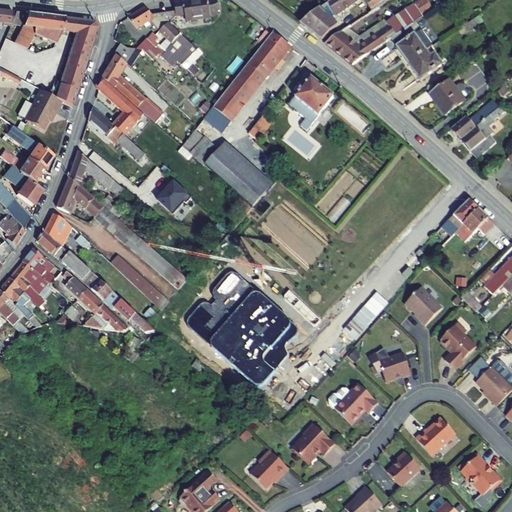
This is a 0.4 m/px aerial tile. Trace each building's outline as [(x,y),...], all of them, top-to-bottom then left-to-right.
[(208,0),(174,5),(175,13),(151,16),(155,20),(151,23),(159,32),(168,24),(177,16),(185,15),(186,22),(210,19),(210,17),(218,16),(218,13),(220,13),(219,4),(217,4),(216,2),(208,2),(208,0)] [(319,8),(300,24),(321,41),(338,26),(330,18),(324,13),(331,9),(335,16),(336,15),(357,0),(362,0),(371,13),(390,0),(332,0),(320,9),(319,8)] [(422,17),(432,11),(424,0),(422,0),(415,5),(422,17)] [(155,20),(151,16),(145,8),(128,19),(137,29),(149,22),(151,23),(155,20)] [(416,23),(423,18),(415,8),(358,47),(341,33),(325,44),(352,67),(368,55),(391,39),(391,40),(416,23)] [(0,23),(11,25),(13,12),(0,10),(0,23)] [(21,27),(22,28),(26,14),(16,12),(11,25),(21,27)] [(62,32),(64,19),(26,14),(22,28),(14,44),(26,49),(33,35),(55,45),(62,32)] [(330,18),(338,26),(342,21),(336,15),(335,16),(330,18)] [(471,31),(483,23),(480,17),(467,25),(471,31)] [(72,108),(97,27),(94,22),(64,19),(62,32),(76,33),(55,98),(61,102),(72,108)] [(186,70),(202,54),(193,44),(191,46),(180,36),(182,34),(171,23),(169,26),(168,24),(159,32),(167,40),(160,47),(155,43),(159,39),(153,34),(136,50),(141,50),(152,61),(158,55),(163,50),(165,53),(161,58),(172,68),(177,63),(186,70)] [(430,49),(433,47),(416,23),(391,40),(397,47),(396,48),(408,64),(426,52),(430,49)] [(271,36),(266,32),(257,43),(263,47),(271,36)] [(290,49),(272,35),(271,36),(263,47),(204,120),(212,126),(222,134),(290,49)] [(116,56),(126,64),(136,49),(128,49),(121,44),(114,54),(116,56)] [(430,58),(434,55),(430,49),(426,52),(430,58)] [(434,55),(430,58),(426,52),(408,64),(420,81),(442,66),(434,55)] [(126,64),(116,56),(112,63),(123,72),(127,65),(126,64)] [(112,63),(103,78),(105,81),(115,90),(144,115),(155,124),(163,115),(146,100),(145,101),(119,77),(123,72),(112,63)] [(0,76),(18,85),(21,80),(1,70),(0,69),(0,76)] [(310,78),(288,106),(306,120),(312,125),(334,97),(310,78)] [(136,124),(144,115),(115,90),(105,81),(97,90),(98,91),(123,114),(119,119),(112,125),(125,136),(130,131),(136,124)] [(445,116),(464,102),(449,81),(430,95),(445,116)] [(498,92),(503,97),(508,92),(504,87),(498,92)] [(53,117),(61,102),(55,98),(40,91),(32,105),(25,102),(17,117),(43,131),(50,116),(53,117)] [(98,91),(96,97),(119,119),(123,114),(98,91)] [(201,109),(207,114),(212,108),(206,103),(201,109)] [(460,141),(490,116),(499,109),(496,106),(494,103),(471,123),(466,117),(451,130),(460,141)] [(140,162),(145,156),(93,109),(88,123),(114,146),(118,142),(123,146),(140,162)] [(495,120),(503,114),(499,109),(490,116),(460,141),(476,160),(496,143),(490,136),(493,133),(489,127),(496,121),(495,120)] [(258,123),(266,129),(270,123),(262,117),(258,123)] [(203,137),(212,126),(204,120),(195,131),(203,137)] [(307,131),(312,125),(306,120),(300,126),(307,131)] [(258,123),(248,135),(256,141),(266,129),(258,123)] [(130,131),(133,134),(139,127),(136,124),(130,131)] [(12,127),(6,135),(12,139),(18,131),(12,127)] [(18,131),(12,139),(31,154),(28,158),(44,170),(53,157),(18,131)] [(182,147),(190,154),(204,138),(203,137),(195,131),(182,147)] [(204,138),(190,154),(252,209),(271,186),(224,145),(219,151),(204,138)] [(123,146),(118,142),(114,146),(119,150),(123,146)] [(33,185),(44,170),(28,158),(23,164),(5,150),(0,156),(0,157),(11,167),(33,185)] [(108,190),(108,189),(117,197),(123,190),(91,163),(78,153),(69,178),(80,187),(85,171),(108,190)] [(16,196),(31,206),(42,191),(33,185),(11,167),(2,177),(20,190),(16,196)] [(75,200),(95,218),(103,208),(80,187),(69,178),(57,209),(69,214),(75,200)] [(191,198),(172,180),(165,188),(167,189),(157,201),(173,215),(185,202),(187,203),(191,198)] [(0,204),(5,209),(14,201),(0,186),(0,204)] [(23,229),(30,218),(14,201),(5,209),(23,229)] [(455,234),(479,210),(469,201),(443,227),(452,237),(455,234)] [(0,228),(8,237),(6,240),(15,249),(25,233),(23,230),(0,206),(0,228)] [(99,223),(109,212),(103,208),(95,218),(94,219),(99,223)] [(465,243),(479,230),(485,236),(494,226),(479,210),(455,234),(465,243)] [(104,228),(114,217),(109,212),(99,223),(104,228)] [(45,233),(63,247),(72,229),(65,221),(53,215),(45,233)] [(104,228),(109,232),(119,221),(114,217),(104,228)] [(109,232),(114,236),(124,225),(119,221),(109,232)] [(119,241),(129,230),(124,225),(114,236),(119,241)] [(125,244),(134,234),(129,230),(119,241),(124,245),(125,244)] [(62,263),(62,262),(70,254),(63,247),(45,233),(37,242),(62,263)] [(125,244),(130,249),(139,239),(134,234),(125,244)] [(85,251),(90,246),(80,236),(75,241),(85,251)] [(145,243),(139,239),(130,249),(136,254),(145,243)] [(0,267),(2,266),(12,251),(4,242),(0,245),(0,267)] [(141,258),(150,248),(145,243),(136,254),(141,258)] [(146,263),(155,252),(150,248),(141,258),(146,263)] [(54,282),(62,273),(54,267),(49,274),(46,271),(47,270),(44,267),(48,262),(34,250),(23,263),(32,271),(32,270),(42,278),(42,279),(48,284),(50,286),(54,282)] [(151,268),(160,257),(155,252),(146,263),(151,268)] [(91,290),(100,281),(70,254),(62,262),(91,290)] [(115,269),(123,261),(118,256),(110,264),(115,269)] [(157,272),(166,262),(160,257),(151,268),(157,272)] [(511,276),(511,258),(494,276),(489,271),(480,280),(486,286),(484,288),(493,296),(499,290),(506,283),(511,276)] [(120,273),(128,265),(123,261),(115,269),(120,273)] [(162,277),(171,266),(166,262),(157,272),(162,277)] [(38,297),(46,288),(48,284),(42,279),(42,278),(32,270),(32,271),(23,263),(10,279),(25,293),(30,299),(39,308),(44,304),(45,303),(41,300),(38,297)] [(125,278),(133,270),(128,265),(120,273),(125,278)] [(167,281),(176,271),(171,266),(162,277),(167,281)] [(130,283),(138,275),(133,270),(125,278),(130,283)] [(173,286),(182,275),(176,271),(167,281),(173,286)] [(296,328),(234,272),(230,274),(228,274),(213,292),(214,297),(216,301),(215,304),(211,307),(208,304),(202,304),(188,321),(188,324),(188,327),(256,388),(259,390),(262,389),(274,372),(288,355),(284,349),(286,343),(297,334),(298,329),(296,328)] [(66,288),(79,300),(87,291),(67,273),(63,278),(70,284),(66,288)] [(138,275),(130,283),(135,288),(143,279),(138,275)] [(178,291),(187,280),(182,275),(173,286),(178,291)] [(17,303),(14,306),(28,320),(31,316),(32,316),(22,307),(30,299),(25,293),(10,279),(2,289),(17,303)] [(141,292),(148,284),(143,279),(135,288),(141,292)] [(114,308),(121,301),(100,281),(91,290),(113,310),(114,308)] [(50,286),(58,293),(62,289),(54,282),(50,286)] [(510,296),(511,293),(511,288),(506,283),(499,290),(500,291),(503,288),(510,296)] [(141,292),(146,297),(154,288),(148,284),(141,292)] [(38,297),(41,300),(49,291),(46,288),(38,297)] [(150,302),(158,293),(154,288),(146,297),(150,302)] [(414,317),(425,327),(442,310),(421,289),(404,305),(411,312),(412,312),(415,315),(414,317)] [(321,321),(288,290),(284,294),(284,296),(285,299),(304,317),(309,322),(314,327),(316,326),(321,321)] [(0,314),(22,336),(26,332),(12,319),(15,316),(12,315),(13,314),(11,313),(14,309),(7,302),(9,299),(0,291),(0,314)] [(79,300),(95,315),(103,306),(87,291),(79,300)] [(150,302),(156,306),(164,298),(158,293),(150,302)] [(475,313),(481,308),(466,293),(461,299),(475,313)] [(73,305),(77,302),(72,297),(68,301),(73,305)] [(156,306),(161,311),(169,303),(164,298),(156,306)] [(456,306),(461,301),(457,298),(453,303),(456,306)] [(138,325),(141,328),(146,333),(154,332),(148,326),(121,301),(114,308),(129,322),(131,320),(138,326),(138,325)] [(44,304),(39,308),(48,318),(51,315),(45,309),(47,307),(44,304)] [(126,332),(128,329),(103,306),(95,315),(83,327),(117,332),(126,332)] [(79,313),(72,307),(65,314),(70,318),(72,320),(79,313)] [(489,313),(484,308),(479,313),(484,318),(489,313)] [(64,325),(70,318),(65,314),(56,324),(57,324),(64,325)] [(31,316),(28,320),(36,329),(41,327),(31,316)] [(138,326),(131,320),(129,322),(130,326),(136,332),(141,328),(138,325),(138,326)] [(466,333),(458,324),(441,341),(441,344),(451,355),(445,362),(455,372),(466,361),(465,359),(476,348),(464,335),(466,333)] [(39,336),(36,333),(24,338),(39,354),(43,351),(36,344),(37,342),(35,340),(39,336)] [(131,341),(134,343),(139,347),(142,342),(135,337),(131,341)] [(135,353),(139,347),(134,343),(124,357),(132,363),(138,355),(135,353)] [(402,379),(411,376),(404,354),(389,359),(384,350),(372,358),(371,363),(377,374),(382,373),(385,383),(402,377),(402,379)] [(360,356),(354,351),(348,357),(354,363),(360,356)] [(201,367),(195,362),(192,367),(198,371),(201,367)] [(511,387),(511,378),(498,366),(494,371),(511,387)] [(496,408),(511,391),(511,389),(491,368),(475,384),(492,400),(490,401),(496,408)] [(378,404),(358,385),(350,394),(346,390),(343,390),(338,396),(334,396),(329,401),(327,401),(327,405),(329,405),(351,426),(365,412),(368,415),(378,404)] [(260,429),(266,424),(260,418),(255,424),(260,429)] [(416,440),(431,457),(455,435),(441,419),(431,428),(432,429),(428,433),(426,431),(416,440)] [(292,450),(308,466),(317,457),(316,456),(320,451),(325,456),(334,446),(321,433),(317,429),(313,425),(303,436),(304,437),(292,450)] [(245,442),(249,437),(245,432),(240,438),(245,442)] [(278,480),(288,470),(270,452),(258,463),(260,465),(250,475),(265,490),(277,479),(278,480)] [(387,473),(401,488),(420,470),(405,453),(398,460),(399,462),(387,473)] [(491,491),(498,485),(499,479),(492,471),(491,472),(479,458),(475,458),(467,466),(468,466),(461,472),(466,478),(466,481),(469,485),(472,485),(483,496),(476,502),(481,508),(489,501),(487,500),(491,496),(491,491)] [(166,459),(158,466),(165,473),(173,466),(166,459)] [(191,511),(206,511),(220,500),(211,490),(211,485),(215,481),(207,472),(195,482),(190,491),(189,490),(187,492),(184,493),(184,495),(180,500),(178,502),(190,509),(191,511)] [(357,497),(344,509),(347,511),(374,511),(382,506),(366,488),(356,496),(357,497)] [(237,511),(229,503),(218,511),(237,511)] [(455,511),(447,503),(437,511),(455,511)]
